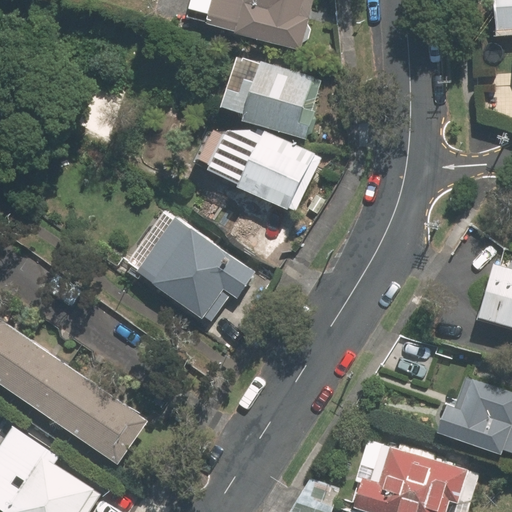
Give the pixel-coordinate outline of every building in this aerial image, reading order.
[(321,0),(203,0),(198,22),(309,50),(321,0)] [(511,0),(497,0),(499,29),(511,28),(511,0)] [(323,78),(241,55),(226,106),(248,112),(246,119),(310,138),(319,108),(314,107),(323,78)] [(299,211),(325,156),(267,129),(265,134),(236,121),(212,171),(299,211)] [(141,270),(214,322),(234,294),(240,298),(260,271),(170,208),(133,260),(143,267),(141,270)] [(511,263),(497,259),(481,315),(511,323),(511,263)] [(0,377),(121,461),(152,417),(0,312),(0,377)] [(511,388),(467,373),(447,431),(505,451),(507,446),(511,447),(511,388)] [(89,511),(103,492),(20,436),(0,465),(0,469),(9,475),(0,487),(0,504),(11,511),(89,511)] [(346,502),(379,511),(449,511),(454,497),(463,500),(472,469),(464,466),(365,437),(346,502)] [(310,480),(288,511),(330,511),(337,487),(310,480)]
